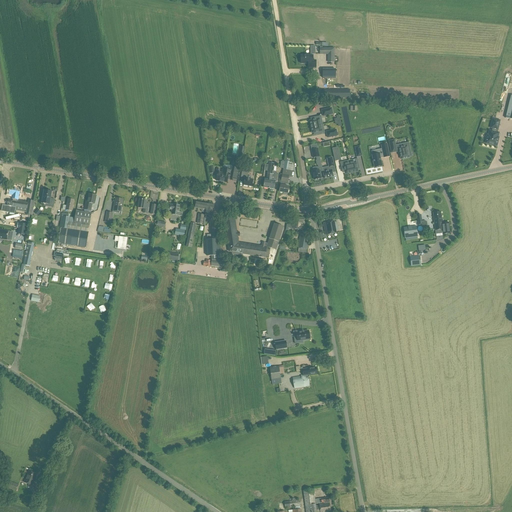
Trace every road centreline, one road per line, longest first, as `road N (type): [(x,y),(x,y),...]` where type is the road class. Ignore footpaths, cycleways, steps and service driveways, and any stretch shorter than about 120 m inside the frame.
road 1 (tertiary): [(309,209),(0,161)]
road 2 (unclassified): [(363,511),(309,209)]
road 3 (unclassified): [(213,511),(0,367)]
road 4 (tertiary): [(309,209),(511,167)]
road 5 (track): [(305,191),(274,0)]
